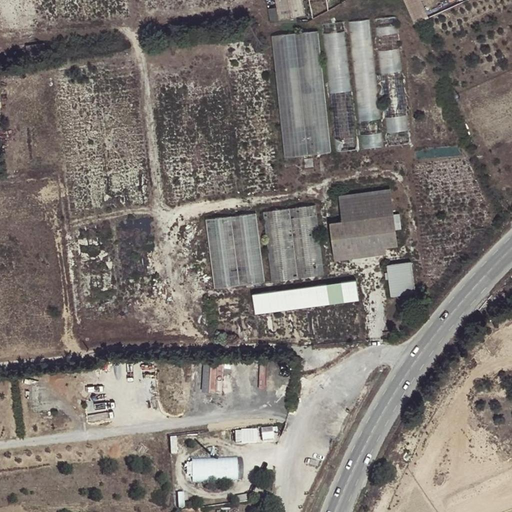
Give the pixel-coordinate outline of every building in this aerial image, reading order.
[(405,0),(413,23),(430,17),(423,0),(405,0)] [(269,8),(271,17),(280,16),(278,6),(269,8)] [(351,20),(358,119),(379,118),(372,18),(351,20)] [(333,105),(354,103),(345,29),(324,32),(333,105)] [(332,152),(318,31),(272,36),(286,157),(332,152)] [(26,46),(27,56),(46,53),(45,43),(26,46)] [(381,71),(402,70),(401,47),(379,48),(381,71)] [(387,116),(389,144),(410,143),(408,114),(387,116)] [(383,132),(363,133),(363,146),(383,146),(383,132)] [(336,135),(337,150),(358,148),(357,134),(336,135)] [(395,215),(391,188),(340,195),(343,222),(393,215),(395,215)] [(267,209),(273,279),(325,274),(319,204),(267,209)] [(260,212),(209,217),(215,287),(266,282),(260,212)] [(397,244),(393,215),(343,222),(333,223),(336,252),(386,246),(397,244)] [(387,253),(386,246),(336,252),(337,260),(387,253)] [(412,262),(387,265),(392,296),(415,293),(412,262)] [(255,314),(359,300),(356,280),(253,294),(255,314)] [(205,362),(204,390),(223,390),(224,363),(205,362)] [(51,401),(50,380),(40,380),(41,402),(51,401)] [(238,442),(259,440),(258,428),(237,429),(238,442)] [(194,479),(244,479),(244,456),(194,457),(194,479)]
